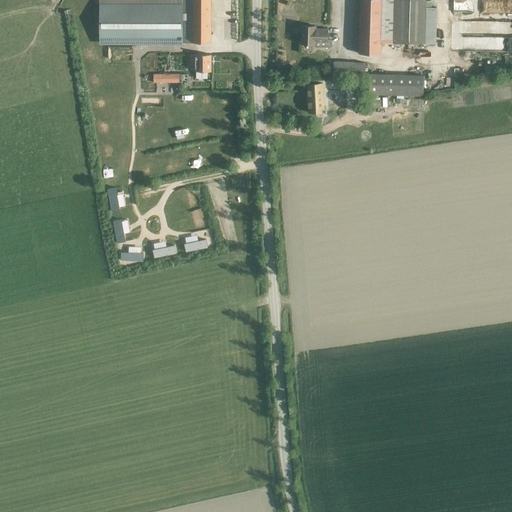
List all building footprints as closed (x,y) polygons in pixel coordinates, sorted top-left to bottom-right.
[(102,0),(103,42),(183,42),(210,42),(210,0),(102,0)] [(381,43),(425,43),(436,44),(436,7),(431,6),(431,0),(360,0),(359,53),(380,54),(381,43)] [(327,40),(328,29),(316,29),(316,26),(302,26),(301,43),(315,44),(315,47),(332,47),(332,40),(327,40)] [(207,71),(210,71),(211,54),(190,54),(190,64),(195,64),(195,78),(206,78),(206,76),(207,76),(207,71)] [(365,76),(365,63),(334,62),(334,75),(365,76)] [(179,74),(168,74),(162,74),(162,82),(179,82),(179,74)] [(424,95),(424,75),(370,74),(369,94),(424,95)] [(309,113),(324,112),(322,83),(309,84),(310,90),(308,90),(309,113)]
